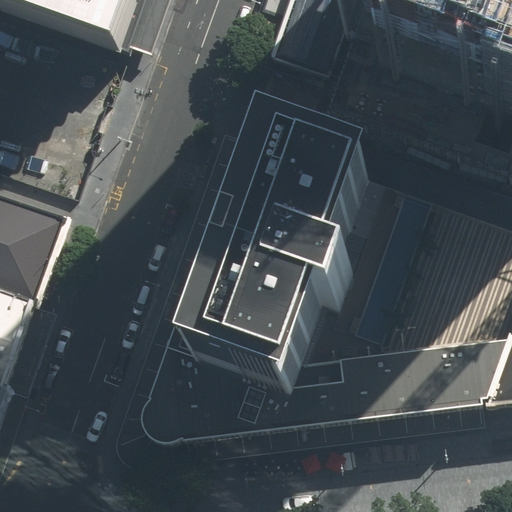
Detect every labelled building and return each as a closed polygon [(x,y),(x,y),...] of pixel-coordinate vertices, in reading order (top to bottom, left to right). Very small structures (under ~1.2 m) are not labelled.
[(156,0),(0,0),(0,11),(135,60),(156,0)] [(295,0),(261,99),(318,120),(359,0),(295,0)] [(511,0),(359,0),(318,120),(404,150),(511,187),(511,0)] [(511,231),(252,144),(155,435),(164,448),(180,455),(486,407),(511,335),(511,231)] [(0,293),(35,305),(62,225),(0,204),(0,293)] [(0,393),(4,395),(35,305),(0,293),(0,393)] [(60,314),(35,305),(4,395),(0,407),(0,483),(2,483),(60,314)] [(511,335),(486,407),(511,404),(511,335)]
